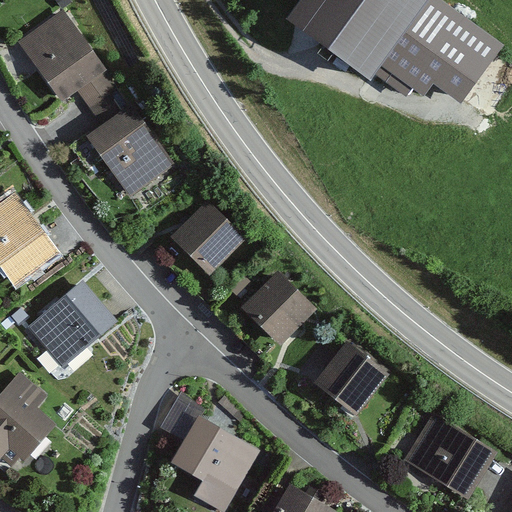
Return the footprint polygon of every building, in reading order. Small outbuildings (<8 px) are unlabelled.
[(392,0),(350,0),(320,42),(372,80),(417,17),(392,0)] [(64,11),(17,43),(60,107),(80,94),(97,120),(125,101),(64,11)] [(443,31),(415,66),(462,103),(490,68),(443,31)] [(133,108),(92,138),(134,197),(176,168),(133,108)] [(16,197),(0,208),(0,266),(16,287),(60,254),(16,197)] [(211,205),(172,241),(209,281),(248,245),(211,205)] [(278,276),(243,312),(280,349),(316,313),(278,276)] [(85,286),(31,331),(63,370),(118,326),(85,286)] [(351,340),(317,381),(358,415),(392,375),(351,340)] [(21,377),(0,403),(0,461),(16,475),(57,426),(38,411),(49,399),(21,377)] [(433,414),(406,460),(471,499),(499,453),(433,414)] [(201,415),(171,463),(230,498),(259,450),(201,415)] [(292,483),(274,511),(336,511),(338,510),(292,483)]
